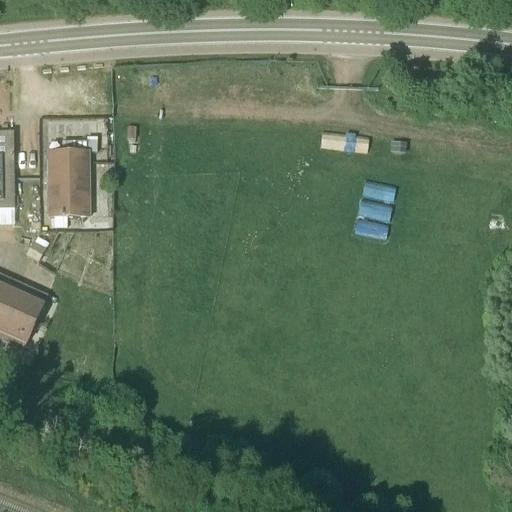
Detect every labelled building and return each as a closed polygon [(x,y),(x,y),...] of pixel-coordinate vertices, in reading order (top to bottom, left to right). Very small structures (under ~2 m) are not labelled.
[(405,155),(406,145),(391,144),(391,154),(405,155)] [(26,154),(0,153),(0,209),(27,209),(26,154)] [(49,220),(89,219),(89,203),(88,155),(47,155),(49,220)] [(395,201),(397,190),(368,184),(365,195),(395,201)] [(390,240),(392,206),(362,204),(359,237),(390,240)] [(39,265),(46,252),(34,245),(27,258),(39,265)] [(56,305),(0,280),(0,334),(36,350),(56,305)]
